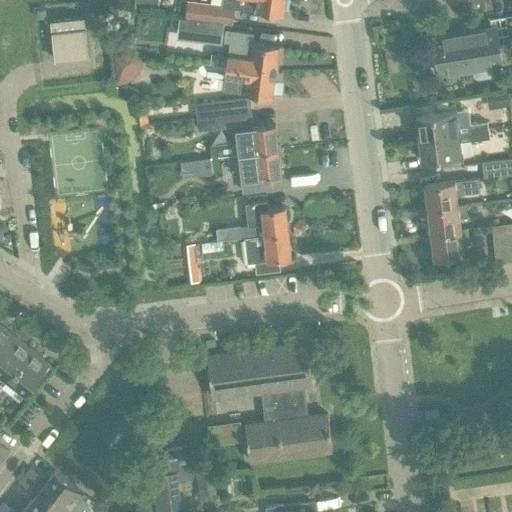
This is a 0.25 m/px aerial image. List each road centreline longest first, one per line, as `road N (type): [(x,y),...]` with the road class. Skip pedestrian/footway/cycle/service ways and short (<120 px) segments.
road 1 (residential): [(384,301),(346,0)]
road 2 (residential): [(98,326),(384,301)]
road 3 (residential): [(410,511),(384,301)]
road 4 (residential): [(0,481),(91,365),(98,326)]
road 5 (residential): [(12,282),(25,246),(11,145),(0,141)]
road 6 (residential): [(384,301),(511,284)]
